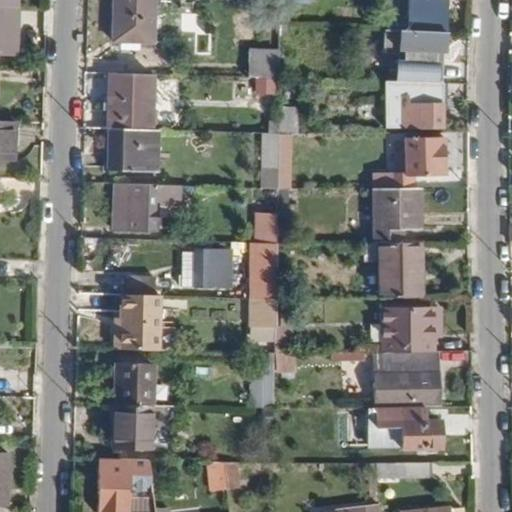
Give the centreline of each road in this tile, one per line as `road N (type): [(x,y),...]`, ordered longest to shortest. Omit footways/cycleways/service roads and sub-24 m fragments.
road 1 (residential): [(62,0),(47,511)]
road 2 (residential): [(499,0),(499,511)]
